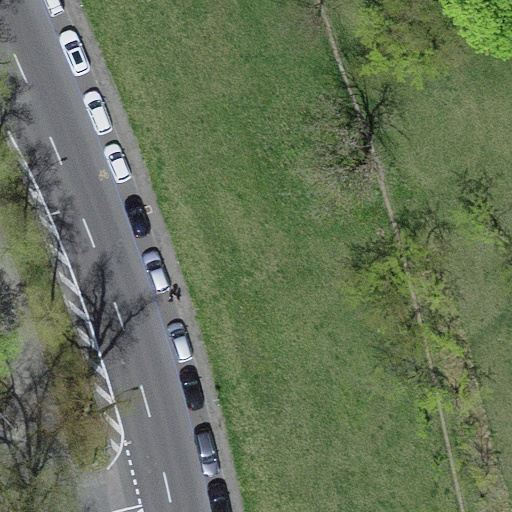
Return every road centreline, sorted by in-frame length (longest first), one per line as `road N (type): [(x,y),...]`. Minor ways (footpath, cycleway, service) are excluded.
road 1 (secondary): [(170,499),(112,292),(0,25)]
road 2 (residential): [(170,499),(129,506),(85,499),(0,452)]
